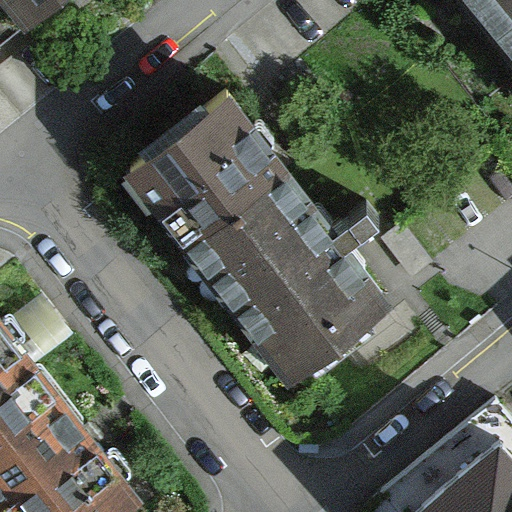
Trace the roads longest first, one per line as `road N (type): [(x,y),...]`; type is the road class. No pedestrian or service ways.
road 1 (residential): [(285,511),(22,156)]
road 2 (residential): [(306,511),(511,348)]
road 3 (residential): [(208,0),(22,156)]
